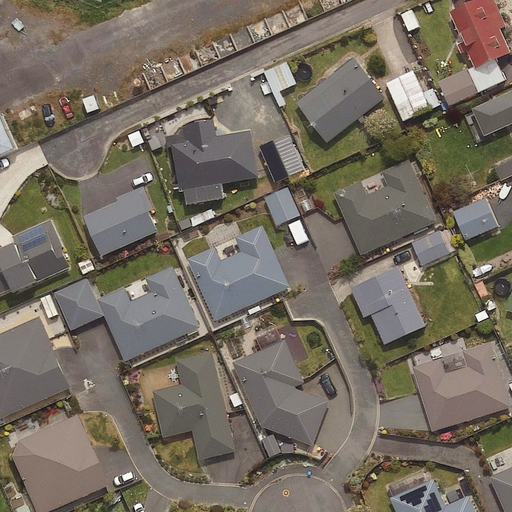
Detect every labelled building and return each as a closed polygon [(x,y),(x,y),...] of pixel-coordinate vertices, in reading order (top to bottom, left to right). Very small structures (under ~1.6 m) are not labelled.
[(505,23),(494,0),(469,0),(450,9),(475,65),(510,49),(499,26),(505,23)] [(385,96),(354,55),(295,101),(326,141),(385,96)] [(289,65),(267,74),(282,108),(290,105),(284,91),(298,85),(289,65)] [(432,113),(416,74),(390,85),(406,124),(432,113)] [(511,87),(470,105),(483,134),(511,122),(511,123),(511,87)] [(284,119),(276,100),(264,105),(273,124),(284,119)] [(212,117),(186,122),(189,139),(171,142),(179,188),(182,187),(185,202),(223,196),(221,181),(259,175),(251,127),(215,133),(212,117)] [(0,162),(23,152),(8,118),(0,121),(0,162)] [(435,220),(408,158),(381,170),(388,184),(367,193),(361,180),(334,191),(361,253),(435,220)] [(153,207),(142,184),(116,196),(117,199),(82,215),(100,253),(155,228),(147,210),(153,207)] [(302,217),(290,189),(267,199),(279,227),(302,217)] [(485,196),(452,210),(465,239),(497,225),(485,196)] [(62,244),(49,217),(12,234),(13,236),(0,242),(0,291),(10,287),(11,291),(69,265),(60,245),(62,244)] [(289,285),(262,223),(235,235),(241,249),(220,259),(214,245),(187,256),(215,318),(289,285)] [(454,254),(444,232),(415,245),(425,267),(454,254)] [(463,276),(457,261),(443,267),(449,282),(463,276)] [(199,325),(171,264),(145,276),(151,289),(130,299),(124,286),(97,298),(125,359),(199,325)] [(424,323),(398,264),(350,285),(363,315),(370,312),(383,342),(424,323)] [(0,416),(70,385),(38,314),(0,330),(0,416)] [(303,380),(284,337),(231,360),(260,424),(311,444),(328,399),(295,387),(294,384),(303,380)] [(510,405),(491,341),(462,349),(467,364),(444,370),(440,357),(413,365),(432,429),(510,405)] [(235,449),(211,349),(176,357),(182,382),(152,389),(163,435),(192,428),(199,457),(235,449)] [(45,511),(106,485),(75,414),(15,440),(9,457),(33,511),(45,511)] [(511,511),(511,464),(490,475),(506,511),(511,511)] [(433,476),(388,496),(395,511),(475,511),(467,494),(445,503),(433,476)]
